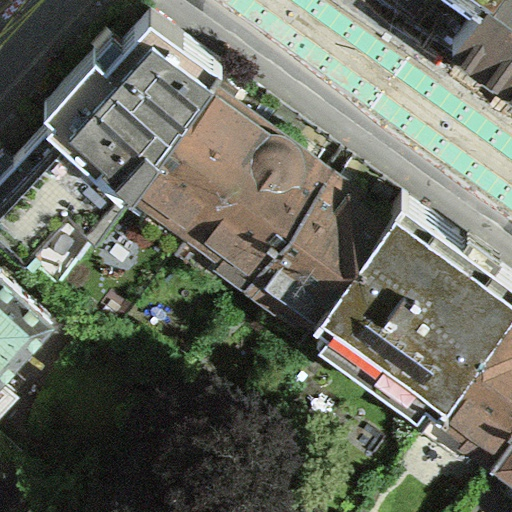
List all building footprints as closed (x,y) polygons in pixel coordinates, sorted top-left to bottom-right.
[(511,0),(482,0),(482,1),(455,38),(476,53),(511,79),(511,0)] [(221,54),(151,4),(107,52),(96,42),(45,97),(54,106),(47,113),(49,115),(42,123),(0,167),(0,224),(58,278),(129,180),(206,74),(221,54)] [(157,201),(161,196),(194,220),(267,118),(220,84),(206,74),(129,180),(157,201)] [(227,244),(219,254),(247,275),(326,167),(312,157),(302,150),(301,143),(298,135),(294,130),(289,126),(282,122),(278,121),(270,120),(267,118),(194,220),(227,244)] [(275,295),(283,284),(316,308),(386,211),(342,178),(326,167),(247,275),(275,295)] [(386,211),(316,308),(438,397),(509,300),(511,295),(511,264),(455,224),(404,187),(386,211)] [(0,368),(51,313),(0,265),(0,368)] [(471,421),(463,432),(492,452),(511,424),(511,301),(509,300),(438,397),(471,421)] [(169,345),(144,328),(131,345),(153,366),(169,345)] [(511,424),(492,452),(511,466),(511,476),(507,483),(511,487),(511,424)] [(312,511),(244,449),(186,511),(312,511)]
